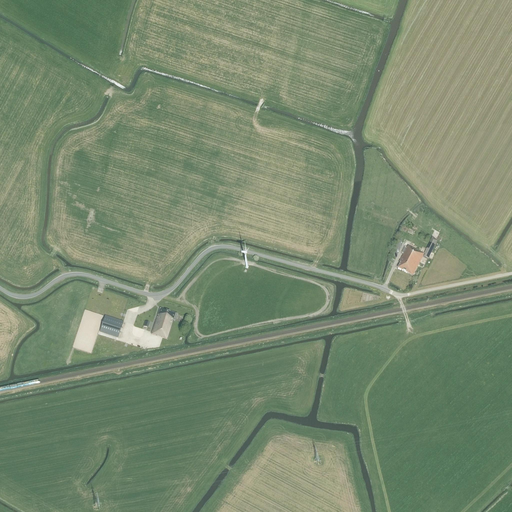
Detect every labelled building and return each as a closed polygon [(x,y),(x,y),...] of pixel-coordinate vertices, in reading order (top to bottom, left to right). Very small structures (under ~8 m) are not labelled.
[(435,245),(430,243),(427,249),(432,252),(435,245)] [(402,253),(404,254),(400,262),(401,263),(398,269),(413,276),(424,254),(412,248),(412,249),(408,247),(407,248),(405,247),(402,253)] [(80,286),(79,291),(97,295),(98,290),(80,286)] [(123,322),(105,316),(111,298),(104,296),(96,320),(103,323),(100,332),(118,338),(123,322)] [(175,321),(176,318),(177,315),(160,309),(152,335),(168,340),(174,321),(175,321)]
